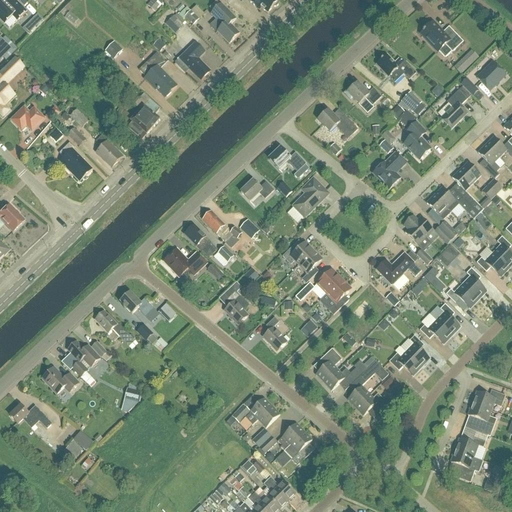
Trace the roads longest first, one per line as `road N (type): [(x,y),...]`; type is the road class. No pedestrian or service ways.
road 1 (secondary): [(78,230),(314,0)]
road 2 (residential): [(358,469),(332,428),(137,267)]
road 3 (unclassified): [(137,267),(140,253),(280,120)]
road 4 (unclassified): [(0,387),(120,272),(137,267)]
road 5 (unclassified): [(280,120),(412,0)]
road 6 (residential): [(355,185),(322,223),(324,241),(346,261),(358,266),(384,240),(392,215)]
road 7 (residential): [(392,215),(511,98)]
road 8 (residential): [(395,477),(423,412),(456,368)]
